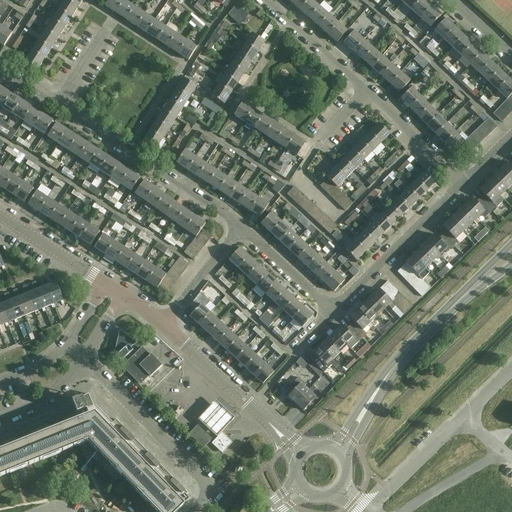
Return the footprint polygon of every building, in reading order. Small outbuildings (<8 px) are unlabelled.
[(65,0),(63,0),(58,9),(71,18),(77,7),(65,0)] [(107,0),(104,6),(115,13),(123,0),(107,0)] [(123,0),(115,13),(125,19),(133,7),(123,0)] [(291,0),(290,2),(299,10),(308,0),(291,0)] [(310,0),(308,0),(299,10),(309,18),(319,7),(310,0)] [(403,0),(402,2),(411,10),(420,0),(403,0)] [(423,0),(420,0),(411,10),(420,19),(431,7),(423,0)] [(239,24),(247,14),(236,5),(228,15),(239,24)] [(133,7),(125,19),(136,26),(144,13),(133,7)] [(319,7),(309,18),(318,26),(328,15),(319,7)] [(431,7),(420,19),(430,27),(441,15),(431,7)] [(58,9),(51,20),(64,28),(71,18),(58,9)] [(144,13),(136,26),(146,33),(154,20),(144,13)] [(328,15),(318,26),(327,35),(337,23),(328,15)] [(434,31),(443,39),(454,28),(445,19),(434,31)] [(51,20),(44,30),(57,38),(64,28),(51,20)] [(154,20),(146,33),(156,40),(165,27),(154,20)] [(337,23),(327,35),(337,43),(347,32),(337,23)] [(1,26),(0,27),(0,43),(3,46),(11,33),(1,26)] [(165,27),(156,40),(167,46),(175,34),(165,27)] [(454,28),(443,39),(452,48),(463,36),(454,28)] [(44,30),(38,40),(51,49),(57,38),(44,30)] [(343,43),(353,52),(363,40),(353,32),(343,43)] [(252,33),(245,44),(257,52),(264,41),(252,33)] [(175,34),(167,46),(177,53),(185,40),(175,34)] [(463,36),(452,48),(461,56),(472,45),(463,36)] [(38,40),(31,51),(44,59),(51,49),(38,40)] [(185,40),(177,53),(188,60),(196,47),(185,40)] [(363,40),(353,52),(362,60),(372,48),(363,40)] [(245,44),(238,54),(251,63),(257,52),(245,44)] [(472,45),(461,56),(470,65),(481,53),(472,45)] [(372,48),(362,60),(371,68),(381,56),(372,48)] [(44,59),(31,51),(24,61),(37,70),(44,59)] [(481,53),(470,65),(479,73),(490,62),(481,53)] [(238,54),(231,65),(244,73),(251,63),(238,54)] [(381,56),(371,68),(380,76),(390,64),(381,56)] [(490,62),(479,73),(488,82),(499,70),(490,62)] [(390,64),(380,76),(390,84),(400,72),(390,64)] [(231,65),(224,75),(237,83),(244,73),(231,65)] [(499,70),(488,82),(497,90),(508,79),(499,70)] [(400,72),(390,84),(399,92),(409,81),(400,72)] [(224,75),(218,85),(230,93),(237,83),(224,75)] [(183,78),(176,89),(189,97),(196,86),(183,78)] [(511,82),(508,79),(497,90),(506,99),(509,96),(511,93),(511,82)] [(230,93),(218,85),(211,96),(223,104),(230,93)] [(0,87),(0,106),(2,107),(11,94),(0,87)] [(400,98),(409,108),(420,97),(411,88),(400,98)] [(176,89),(169,99),(182,107),(189,97),(176,89)] [(11,94),(2,107),(12,114),(21,100),(11,94)] [(420,97),(409,108),(418,116),(429,106),(420,97)] [(169,99),(163,109),(176,118),(182,107),(169,99)] [(21,100),(12,114),(22,121),(31,107),(21,100)] [(511,107),(505,101),(501,105),(510,113),(511,110),(511,107)] [(233,115),(244,122),(252,109),(241,102),(233,115)] [(501,105),(497,109),(506,118),(510,113),(501,105)] [(429,106),(418,116),(426,125),(437,115),(429,106)] [(31,107),(22,121),(33,127),(42,114),(31,107)] [(163,109),(156,120),(169,128),(176,118),(163,109)] [(252,109),(244,122),(254,128),(263,116),(252,109)] [(506,118),(497,109),(493,114),(501,122),(506,118)] [(42,114),(33,127),(44,134),(52,121),(42,114)] [(437,115),(426,125),(435,134),(446,123),(437,115)] [(263,116),(254,128),(265,135),(273,122),(263,116)] [(488,118),(484,122),(492,131),(497,127),(488,118)] [(156,120),(149,130),(162,139),(169,128),(156,120)] [(273,122),(265,135),(275,142),(283,129),(273,122)] [(484,122),(479,126),(488,135),(492,131),(484,122)] [(47,136),(58,143),(66,130),(56,123),(47,136)] [(378,123),(369,133),(380,143),(389,134),(378,123)] [(446,123),(435,134),(444,143),(455,132),(446,123)] [(479,126),(475,130),(483,139),(488,135),(479,126)] [(283,129),(275,142),(285,148),(294,136),(283,129)] [(66,130),(58,143),(68,150),(77,137),(66,130)] [(162,139),(149,130),(142,141),(155,149),(162,139)] [(475,130),(471,134),(479,143),(483,139),(475,130)] [(455,132),(444,143),(453,152),(462,143),(463,141),(455,132)] [(369,133),(361,141),(371,152),(380,143),(369,133)] [(471,134),(466,139),(475,148),(479,143),(471,134)] [(294,136),(285,148),(296,155),(304,143),(294,136)] [(77,137),(68,150),(78,157),(87,144),(77,137)] [(463,141),(462,143),(470,152),(475,148),(466,139),(463,141)] [(361,141),(352,150),(363,161),(371,152),(361,141)] [(87,144),(78,157),(89,164),(97,150),(87,144)] [(97,150),(89,164),(99,170),(108,157),(97,150)] [(176,163),(187,170),(195,157),(184,150),(176,163)] [(352,150),(343,159),(354,170),(363,161),(352,150)] [(108,157),(99,170),(110,177),(119,164),(108,157)] [(195,157),(187,170),(197,177),(205,164),(195,157)] [(343,159),(335,167),(345,178),(354,170),(343,159)] [(511,165),(508,162),(501,169),(511,180),(511,165)] [(119,164),(110,177),(120,184),(129,171),(119,164)] [(205,164),(197,177),(207,183),(216,171),(205,164)] [(327,178),(331,182),(336,186),(337,187),(345,178),(335,167),(325,177),(327,178)] [(1,168),(0,170),(0,186),(3,188),(12,175),(1,168)] [(511,180),(501,169),(494,176),(507,189),(511,185),(511,186),(511,180)] [(129,171),(120,184),(131,191),(140,178),(129,171)] [(216,171),(207,183),(218,190),(226,177),(216,171)] [(425,171),(416,180),(427,191),(436,182),(425,171)] [(375,173),(370,178),(372,181),(378,175),(375,173)] [(12,175),(3,188),(13,195),(22,182),(12,175)] [(499,196),(507,189),(494,176),(487,183),(499,196)] [(226,177),(218,190),(228,197),(236,184),(226,177)] [(320,186),(324,190),(331,182),(327,178),(320,186)] [(134,194),(144,201),(154,188),(143,180),(134,194)] [(409,208),(418,200),(407,189),(399,180),(394,185),(402,194),(398,197),(409,208)] [(416,180),(407,189),(418,200),(427,191),(416,180)] [(22,182),(13,195),(24,202),(33,189),(22,182)] [(331,182),(324,190),(328,194),(336,186),(331,182)] [(496,207),(503,200),(499,196),(487,183),(479,190),(483,194),(479,198),(479,199),(490,209),(492,211),(492,212),(497,208),(496,207)] [(236,184),(228,197),(238,204),(247,191),(236,184)] [(95,195),(98,190),(91,185),(88,188),(87,190),(95,195)] [(286,194),(291,198),(298,190),(294,186),(286,194)] [(336,186),(328,194),(332,198),(340,191),(337,187),(336,186)] [(154,188),(144,201),(155,208),(164,195),(154,188)] [(298,190),(291,198),(295,202),(302,194),(298,190)] [(27,204),(38,211),(47,198),(36,191),(27,204)] [(247,191),(238,204),(249,210),(257,198),(247,191)] [(340,191),(332,198),(337,202),(344,195),(340,191)] [(302,194),(295,202),(299,206),(307,198),(302,194)] [(164,195),(155,208),(165,215),(174,202),(164,195)] [(344,195),(337,202),(341,207),(348,199),(344,195)] [(398,197),(389,206),(400,217),(409,208),(398,197)] [(47,198),(38,211),(49,218),(57,205),(47,198)] [(257,198),(249,210),(259,217),(268,205),(257,198)] [(307,198),(299,206),(304,210),(311,202),(307,198)] [(471,198),(464,205),(477,218),(480,215),(484,219),(492,211),(490,209),(479,199),(479,198),(475,202),(471,198)] [(348,199),(341,207),(345,211),(353,203),(348,199)] [(129,206),(123,202),(118,210),(124,214),(129,206)] [(174,202),(165,215),(175,222),(184,209),(174,202)] [(311,202),(304,210),(308,214),(315,206),(311,202)] [(57,205),(49,218),(59,225),(68,212),(57,205)] [(464,205),(457,212),(469,225),(473,221),(476,224),(479,222),(476,219),(477,218),(464,205)] [(315,206),(308,214),(312,218),(320,210),(315,206)] [(389,206),(380,215),(391,226),(400,217),(389,206)] [(184,209),(175,222),(185,230),(194,216),(184,209)] [(320,210),(312,218),(316,222),(324,214),(320,210)] [(68,212),(59,225),(69,232),(78,218),(68,212)] [(356,215),(353,212),(348,218),(351,221),(356,215)] [(457,212),(449,219),(462,232),(469,225),(457,212)] [(260,224),(270,233),(280,222),(270,213),(260,224)] [(110,219),(116,223),(122,227),(126,222),(113,214),(110,219)] [(324,214),(316,222),(321,226),(328,218),(324,214)] [(380,215),(372,224),(382,234),(391,226),(380,215)] [(194,216),(185,230),(196,237),(198,234),(201,228),(205,224),(203,222),(194,216)] [(78,218),(69,232),(80,238),(88,225),(78,218)] [(328,218),(321,226),(325,230),(333,222),(328,218)] [(446,231),(442,234),(453,245),(457,241),(455,239),(462,232),(449,219),(442,226),(446,231)] [(280,222),(270,233),(279,241),(289,230),(280,222)] [(337,226),(333,222),(325,230),(329,234),(337,226)] [(372,224),(363,232),(374,243),(382,234),(372,224)] [(88,225),(80,238),(90,245),(99,232),(88,225)] [(485,227),(478,234),(482,238),(489,231),(485,227)] [(201,228),(198,234),(208,241),(211,236),(201,228)] [(289,230),(279,241),(288,249),(298,238),(289,230)] [(363,232),(354,241),(365,252),(374,243),(363,232)] [(94,248),(104,255),(113,241),(103,234),(94,248)] [(196,237),(195,238),(204,246),(208,241),(198,234),(196,237)] [(446,252),(453,245),(442,235),(442,234),(438,238),(434,234),(426,241),(427,242),(439,255),(444,251),(446,252)] [(482,238),(478,234),(474,238),(477,242),(482,238)] [(195,238),(191,243),(200,251),(204,246),(195,238)] [(298,238),(288,249),(297,258),(307,247),(298,238)] [(113,241),(104,255),(115,261),(124,248),(113,241)] [(365,252),(354,241),(345,250),(355,261),(365,252)] [(441,257),(439,255),(427,242),(426,241),(419,248),(432,262),(436,258),(438,259),(441,257)] [(191,243),(187,248),(196,255),(200,251),(191,243)] [(307,247),(297,258),(306,266),(316,255),(307,247)] [(124,248),(115,261),(125,268),(134,255),(124,248)] [(196,255),(187,248),(183,253),(193,260),(196,255)] [(228,260),(237,269),(248,257),(239,248),(228,260)] [(419,248),(412,255),(425,268),(432,262),(419,248)] [(134,255),(125,268),(136,275),(144,261),(134,255)] [(316,255),(306,266),(315,275),(325,264),(316,255)] [(405,262),(406,263),(410,267),(414,271),(418,276),(422,280),(429,273),(425,269),(425,268),(412,255),(405,262)] [(180,257),(176,262),(185,270),(189,265),(180,257)] [(248,257),(237,269),(246,277),(258,265),(248,257)] [(144,261),(136,275),(146,282),(155,268),(144,261)] [(176,262),(172,267),(182,274),(185,270),(176,262)] [(397,272),(401,276),(410,267),(406,263),(397,272)] [(325,264),(315,275),(324,283),(334,272),(325,264)] [(258,265),(246,277),(256,286),(267,274),(258,265)] [(444,274),(449,270),(445,266),(441,270),(444,274)] [(172,267),(169,271),(178,279),(182,274),(172,267)] [(410,267),(401,276),(405,280),(414,271),(410,267)] [(155,268),(146,282),(157,289),(158,286),(162,281),(165,276),(166,275),(155,268)] [(166,275),(165,276),(174,284),(178,279),(169,271),(166,275)] [(414,271),(405,280),(409,284),(418,276),(414,271)] [(334,272),(324,283),(333,292),(344,281),(334,272)] [(267,274),(256,286),(265,294),(276,282),(267,274)] [(165,276),(162,281),(171,288),(174,284),(165,276)] [(418,276),(409,284),(413,288),(422,280),(418,276)] [(422,280),(413,288),(417,292),(426,284),(422,280)] [(162,281),(158,286),(167,293),(171,288),(162,281)] [(387,281),(378,289),(383,294),(391,285),(387,281)] [(55,282),(45,286),(53,303),(62,299),(55,282)] [(276,282),(265,294),(274,302),(285,291),(276,282)] [(426,284),(417,292),(421,297),(430,288),(426,284)] [(391,285),(383,294),(387,298),(396,289),(391,285)] [(45,286),(36,289),(44,307),(53,303),(45,286)] [(36,289),(27,293),(34,311),(44,307),(36,289)] [(395,306),(391,302),(387,298),(383,294),(378,289),(371,296),(384,309),(388,305),(392,309),(395,306)] [(396,289),(387,298),(391,302),(400,294),(396,289)] [(285,291),(274,302),(283,311),(294,299),(285,291)] [(27,293),(18,297),(25,315),(34,311),(27,293)] [(400,294),(391,302),(395,306),(404,298),(400,294)] [(384,309),(371,296),(364,303),(377,316),(384,309)] [(18,297),(9,301),(16,318),(25,315),(18,297)] [(404,298),(395,306),(399,310),(408,302),(404,298)] [(294,299),(283,311),(292,319),(303,307),(294,299)] [(9,301),(0,304),(0,306),(7,322),(16,318),(9,301)] [(408,302),(399,310),(403,314),(412,306),(408,302)] [(377,316),(364,303),(356,310),(369,323),(374,319),(376,321),(379,318),(377,316)] [(189,316),(199,325),(210,313),(200,304),(189,316)] [(303,307),(292,319),(301,328),(312,316),(303,307)] [(372,326),(369,323),(356,310),(353,314),(349,317),(353,322),(349,325),(360,336),(364,332),(362,330),(366,326),(369,329),(372,326)] [(210,313),(199,325),(208,333),(219,322),(210,313)] [(219,322),(208,333),(217,342),(228,330),(219,322)] [(350,349),(361,338),(360,336),(349,325),(345,329),(341,325),(335,331),(334,332),(347,346),(350,349)] [(111,362),(115,359),(117,358),(120,361),(132,350),(136,346),(135,344),(137,342),(122,329),(119,336),(113,357),(112,362),(111,362)] [(228,330),(217,342),(226,350),(237,338),(228,330)] [(347,346),(334,332),(326,339),(339,353),(347,346)] [(237,338),(226,350),(235,359),(246,347),(237,338)] [(332,360),(339,353),(326,339),(319,346),(332,360)] [(338,365),(332,360),(319,346),(312,353),(316,358),(312,362),(322,372),(330,365),(334,369),(338,365)] [(246,347),(235,359),(244,367),(255,355),(246,347)] [(142,348),(123,366),(140,383),(148,375),(150,377),(162,365),(150,354),(149,355),(142,348)] [(255,355),(244,367),(253,376),(264,364),(255,355)] [(348,369),(352,365),(348,361),(344,366),(348,369)] [(322,372),(312,362),(308,366),(318,376),(322,372)] [(264,364),(253,376),(262,384),(273,373),(264,364)] [(295,404),(308,390),(300,383),(302,382),(298,377),(287,388),(292,392),(287,397),(295,404)] [(308,390),(295,404),(302,411),(315,397),(311,394),(316,388),(313,385),(308,390)] [(0,476),(77,445),(82,443),(84,443),(87,441),(156,511),(176,511),(184,505),(179,500),(187,493),(116,419),(108,427),(94,412),(93,413),(92,412),(91,407),(93,406),(91,401),(88,394),(71,401),(75,408),(76,413),(73,414),(70,415),(67,416),(66,412),(0,438),(0,476)] [(234,418),(215,400),(198,419),(217,437),(234,418)] [(183,410),(179,406),(171,415),(175,419),(183,410)] [(207,444),(212,439),(197,425),(192,430),(188,434),(203,448),(207,444)] [(232,443),(221,433),(214,441),(211,443),(222,453),(232,443)]
